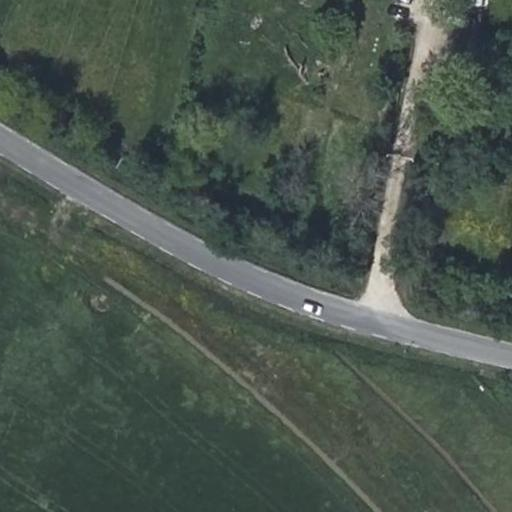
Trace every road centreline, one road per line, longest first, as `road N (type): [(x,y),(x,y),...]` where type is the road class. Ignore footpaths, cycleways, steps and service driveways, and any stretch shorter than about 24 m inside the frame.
road 1 (tertiary): [(0,166),(90,218),(297,379),(424,511)]
road 2 (unknown): [(442,0),(380,321)]
road 3 (unclassified): [(511,350),(356,315)]
